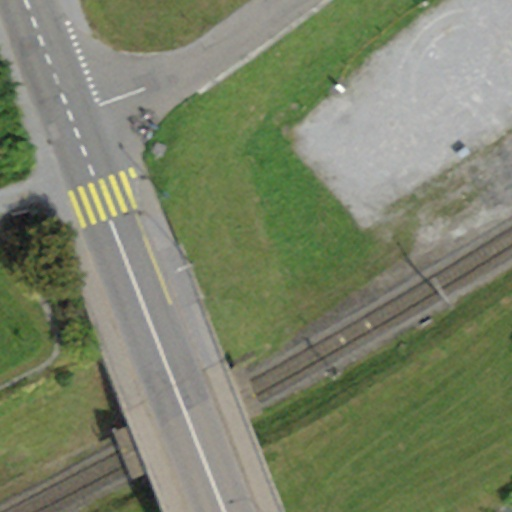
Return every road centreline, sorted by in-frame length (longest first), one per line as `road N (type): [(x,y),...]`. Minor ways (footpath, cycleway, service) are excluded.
road 1 (primary): [(71,116),(223,511)]
road 2 (residential): [(71,116),(156,88),(286,0)]
road 3 (primary): [(26,0),(71,116)]
